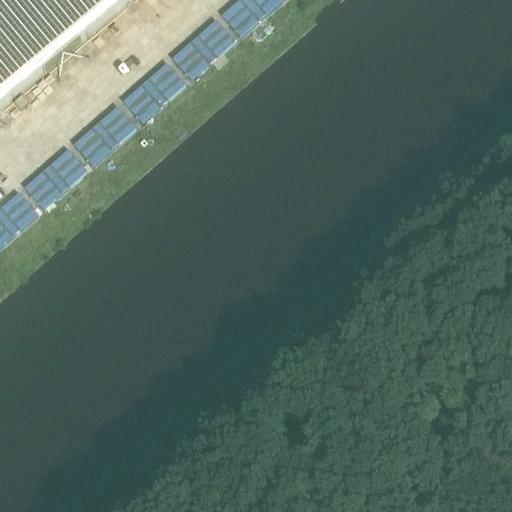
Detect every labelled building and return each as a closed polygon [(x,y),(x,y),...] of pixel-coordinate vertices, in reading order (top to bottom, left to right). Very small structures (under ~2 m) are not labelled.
[(0,0),(0,112),(134,0),(0,0)] [(244,0),(222,19),(241,41),(285,3),(282,0),(244,0)] [(192,84),(236,46),(217,24),(173,62),(192,84)] [(143,127),(187,89),(168,67),(124,105),(143,127)] [(94,170),(138,131),(119,110),(75,148),(94,170)] [(70,153),(26,191),(45,213),(89,174),(70,153)] [(20,196),(0,213),(0,251),(39,218),(20,196)]
